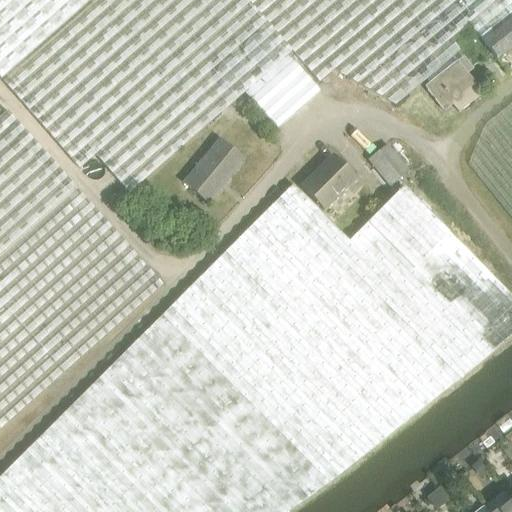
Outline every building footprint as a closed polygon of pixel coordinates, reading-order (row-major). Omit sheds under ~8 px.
[(0,0),(0,78),(89,0),(0,0)] [(128,195),(244,94),(286,57),(237,0),(96,0),(2,83),(79,170),(95,156),(128,195)] [(429,85),(456,63),(452,58),(460,52),(450,40),(468,25),(498,0),(237,0),(286,57),(291,53),(319,84),(333,72),(351,82),(394,103),(424,79),(429,85)] [(511,3),(509,0),(498,0),(468,25),(496,59),(511,46),(511,3)] [(319,93),(286,57),(244,94),(250,101),(249,102),(276,130),(319,93)] [(456,63),(429,85),(424,88),(443,113),(452,106),(458,113),(481,95),(466,75),(472,71),(463,58),(456,63)] [(511,105),(486,126),(469,164),(511,217),(511,105)] [(0,430),(161,286),(5,112),(0,117),(0,430)] [(207,205),(242,162),(218,142),(182,185),(207,205)] [(388,188),(407,172),(387,147),(367,162),(388,188)] [(322,212),(353,180),(332,158),(300,190),(322,212)] [(364,225),(351,238),(347,242),(291,186),(164,313),(0,478),(0,511),(287,511),(330,481),(351,464),(491,353),(364,225)] [(511,299),(401,188),(364,225),(491,353),(511,335),(511,299)] [(511,424),(506,418),(505,417),(495,425),(496,426),(503,434),(511,426),(511,424)] [(480,440),(487,449),(494,444),(487,434),(480,440)] [(488,473),(479,462),(473,467),(482,478),(488,473)] [(503,493),(484,508),(487,511),(511,511),(511,502),(503,493)]
